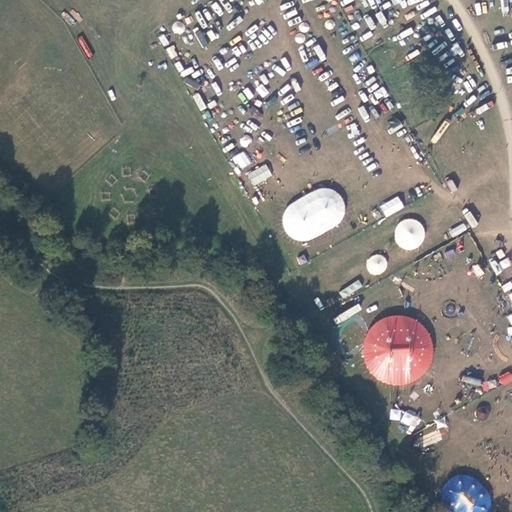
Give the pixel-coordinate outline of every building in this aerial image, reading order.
[(167,48),(171,58),(176,56),(172,46),(167,48)] [(237,169),(250,165),(246,152),(233,156),(237,169)] [(247,173),(253,185),(272,176),(267,164),(247,173)] [(333,185),(278,212),(294,244),(348,217),(333,185)] [(379,206),(386,218),(404,207),(398,196),(379,206)] [(437,370),(417,310),(365,327),(368,336),(358,339),(376,391),(437,370)] [(505,386),(511,379),(511,375),(507,371),(499,380),(505,386)] [(401,421),(410,425),(413,417),(405,414),(401,421)]
